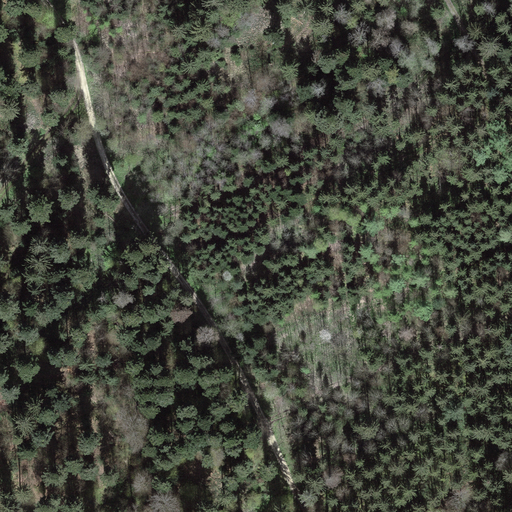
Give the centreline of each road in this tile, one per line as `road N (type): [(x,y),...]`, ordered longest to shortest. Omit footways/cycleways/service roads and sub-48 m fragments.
road 1 (track): [(43,0),(85,85),(110,170),(243,379),(305,511)]
road 2 (track): [(0,197),(85,85)]
road 3 (track): [(511,122),(447,0)]
